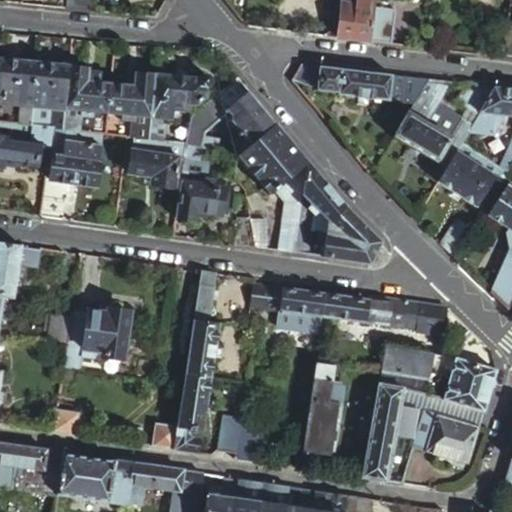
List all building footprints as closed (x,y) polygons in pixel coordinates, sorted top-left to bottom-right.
[(66,0),(66,8),(94,10),(94,0),(66,0)] [(374,5),(374,0),(356,0),(357,6),(341,6),(339,37),(372,42),(374,5)] [(374,5),(372,42),(392,44),(395,7),(374,5)] [(31,62),(0,58),(0,99),(15,101),(27,103),(31,62)] [(27,103),(50,105),(63,107),(68,66),(31,62),(27,103)] [(314,88),(316,68),(299,65),(291,80),(314,88)] [(63,107),(77,108),(107,111),(110,83),(85,80),(86,68),(68,66),(63,107)] [(390,76),(316,68),(314,88),(313,91),(337,93),(337,98),(387,104),(390,76)] [(107,111),(134,114),(149,116),(153,76),(134,73),(133,86),(110,83),(107,111)] [(149,116),(160,117),(173,119),(173,110),(186,112),(200,99),(201,90),(204,89),(205,88),(207,87),(208,84),(208,83),(208,80),(207,79),(206,78),(205,77),(203,76),(202,76),(200,77),(199,78),(197,81),(153,76),(149,116)] [(411,107),(426,80),(390,76),(387,104),(411,107)] [(274,124),(236,78),(188,118),(185,141),(197,144),(200,125),(222,107),(226,112),(223,114),(248,145),(274,124)] [(455,153),(460,145),(466,134),(470,127),(459,121),(452,136),(426,121),(447,83),(426,80),(411,107),(393,140),(409,149),(401,162),(438,184),(455,153)] [(477,115),(492,88),(462,84),(453,102),(476,117),(477,115)] [(511,90),(492,88),(477,115),(502,118),(511,118),(511,130),(506,149),(511,150),(511,90)] [(24,123),(27,103),(15,101),(14,108),(8,108),(7,121),(24,123)] [(61,128),(63,107),(50,105),(49,113),(43,112),(41,125),(48,126),(58,127),(61,128)] [(76,117),(77,108),(63,107),(61,128),(82,130),(82,117),(76,117)] [(146,136),(149,116),(134,114),(133,122),(130,121),(129,134),(146,136)] [(502,118),(477,115),(476,117),(470,127),(466,134),(491,137),(502,118)] [(160,125),(160,117),(149,116),(146,136),(150,136),(162,138),(163,125),(160,125)] [(48,126),(41,125),(32,124),(29,143),(0,139),(0,166),(2,166),(3,162),(34,166),(36,144),(46,145),(48,126)] [(274,124),(248,145),(237,154),(270,194),(272,192),(302,166),(306,163),(274,124)] [(48,126),(46,145),(44,155),(48,155),(51,155),(52,137),(58,138),(58,127),(48,126)] [(82,130),(61,128),(58,127),(58,138),(52,137),(51,155),(48,155),(45,180),(41,180),(36,216),(58,219),(62,182),(90,185),(95,145),(84,144),(86,130),(82,130)] [(129,134),(121,134),(119,145),(128,145),(124,175),(147,177),(146,183),(170,186),(173,160),(178,161),(180,140),(162,138),(150,136),(146,136),(129,134)] [(511,150),(506,149),(499,170),(505,174),(511,154),(511,150)] [(489,172),(455,153),(438,184),(477,206),(496,173),(491,170),(489,172)] [(306,163),(302,166),(298,195),(323,225),(343,207),(328,189),(306,163)] [(302,166),(272,192),(283,205),(276,251),(290,253),(298,195),(302,166)] [(200,182),(176,179),(171,219),(191,221),(192,213),(199,215),(200,210),(216,212),(220,184),(207,183),(209,176),(200,176),(200,182)] [(511,190),(511,189),(511,186),(508,183),(487,217),(508,233),(505,238),(510,250),(491,295),(507,311),(508,309),(511,299),(511,190)] [(323,225),(298,195),(290,253),(305,255),(308,232),(323,235),(320,257),(366,264),(381,245),(343,207),(323,225)] [(244,216),(232,215),(228,244),(245,247),(244,216)] [(261,218),(244,216),(245,247),(257,249),(261,218)] [(442,246),(454,259),(472,230),(456,221),(442,246)] [(19,245),(0,242),(0,316),(4,296),(11,297),(19,245)] [(216,275),(199,272),(183,372),(210,376),(218,325),(208,323),(216,275)] [(324,294),(252,283),(248,306),(274,310),(304,315),(321,317),(324,294)] [(366,300),(324,294),(321,317),(391,325),(412,328),(414,318),(429,321),(431,304),(367,295),(366,300)] [(440,306),(431,304),(429,321),(414,318),(412,328),(437,332),(440,306)] [(69,309),(68,318),(63,345),(59,367),(76,370),(79,349),(96,352),(95,355),(118,358),(125,310),(103,306),(102,311),(85,308),(84,312),(69,309)] [(304,315),(274,310),(272,326),(301,331),(304,315)] [(63,345),(68,318),(52,315),(47,342),(63,345)] [(321,317),(304,315),(301,331),(318,333),(321,317)] [(485,412),(497,369),(453,357),(381,346),(375,384),(402,390),(424,395),(430,377),(449,381),(444,400),(485,412)] [(154,360),(137,358),(136,371),(153,373),(154,360)] [(331,366),(313,363),(297,467),(307,469),(309,452),(328,455),(336,396),(326,394),(331,366)] [(183,372),(174,427),(170,449),(177,450),(194,452),(196,436),(201,437),(210,376),(183,372)] [(449,381),(430,377),(424,395),(444,400),(449,381)] [(402,390),(375,384),(360,476),(400,482),(412,440),(422,406),(400,399),(402,390)] [(424,395),(402,390),(400,399),(422,406),(438,411),(482,423),(485,412),(444,400),(424,395)] [(438,411),(422,406),(412,440),(427,445),(438,411)] [(50,431),(73,434),(77,413),(53,409),(50,431)] [(482,423),(438,411),(427,445),(426,446),(472,459),(482,423)] [(235,452),(241,417),(220,414),(214,449),(235,452)] [(257,420),(243,418),(238,444),(253,446),(257,420)] [(170,449),(174,427),(153,423),(149,446),(170,449)] [(64,452),(0,442),(0,487),(14,489),(18,464),(43,468),(40,490),(58,493),(64,452)] [(131,463),(64,452),(58,493),(58,495),(126,504),(126,501),(131,463)] [(200,511),(206,474),(131,463),(126,501),(139,503),(142,484),(170,488),(166,511),(200,511)] [(0,487),(0,490),(57,497),(58,495),(58,493),(40,490),(43,468),(18,464),(14,489),(0,487)] [(224,476),(221,493),(233,495),(235,478),(224,476)] [(250,480),(248,497),(259,499),(262,482),(250,480)] [(262,482),(259,499),(274,501),(277,484),(262,482)] [(302,488),(300,505),(312,506),(315,490),(302,488)] [(315,490),(312,506),(326,508),(329,492),(315,490)] [(230,511),(233,495),(221,493),(209,492),(206,511),(230,511)] [(230,511),(257,511),(259,499),(248,497),(233,495),(230,511)] [(372,511),(375,499),(348,495),(346,511),(345,511),(372,511)] [(511,511),(511,499),(502,495),(497,511),(511,511)] [(285,511),(287,503),(274,501),(259,499),(257,511),(285,511)] [(300,505),(287,503),(285,511),(311,511),(312,506),(300,505)]
